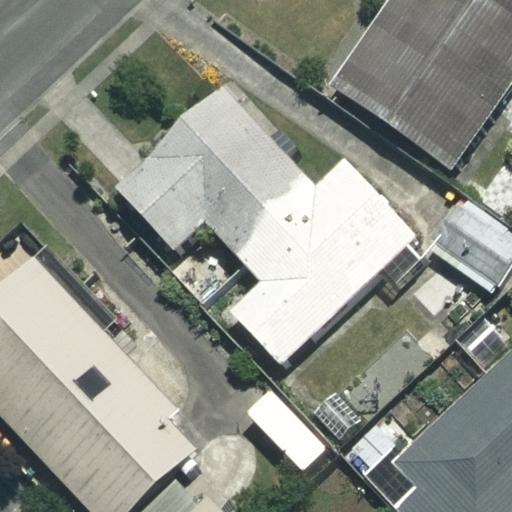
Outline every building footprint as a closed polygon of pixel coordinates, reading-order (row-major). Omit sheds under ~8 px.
[(511,91),(511,0),(399,0),(338,88),(458,170),(511,91)] [(321,193),(225,90),(120,189),(178,251),(209,222),(267,284),(235,313),(284,366),(385,271),(399,286),(433,254),(350,166),(321,193)] [(511,276),(511,234),(473,205),(437,253),(495,298),(511,276)] [(132,511),(208,442),(12,232),(0,242),(0,411),(94,511),(132,511)] [(511,511),(511,362),(398,470),(413,487),(397,502),(406,511),(511,511)]
